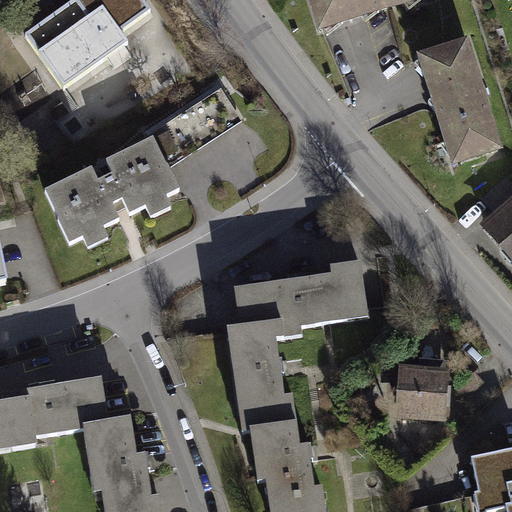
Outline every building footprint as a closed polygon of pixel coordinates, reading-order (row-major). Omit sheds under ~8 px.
[(151,12),(141,0),(72,0),(75,2),(26,37),(64,91),(128,45),(120,34),(151,12)] [(311,0),(320,29),(414,0),(311,0)] [(465,46),(422,60),(455,164),(499,150),(465,46)] [(149,137),(151,142),(153,141),(165,166),(238,119),(221,91),(149,137)] [(69,113),(62,103),(49,112),(55,122),(69,113)] [(98,184),(92,171),(45,193),(58,221),(57,222),(69,246),(119,222),(111,206),(121,201),(129,217),(179,192),(167,168),(166,168),(165,166),(153,141),(151,142),(106,163),(112,177),(98,184)] [(495,213),(511,198),(511,183),(507,177),(482,199),(495,213)] [(511,206),(486,229),(511,257),(511,206)] [(366,311),(360,265),(330,270),(332,278),(304,282),(303,279),(288,281),(289,284),(243,291),(248,329),(273,325),(275,341),(302,337),(301,329),(347,322),(346,314),(366,311)] [(273,325),(248,329),(227,332),(239,417),(248,416),(250,431),(296,425),(292,398),(284,399),(281,378),(284,377),(282,362),(278,362),(275,341),(273,325)] [(420,373),(398,372),(396,396),(403,397),(401,416),(446,420),(448,393),(441,393),(443,369),(439,364),(421,362),(420,373)] [(108,424),(101,381),(94,383),(93,382),(55,388),(55,385),(39,387),(39,390),(2,396),(4,405),(0,405),(0,444),(84,431),(83,427),(108,424)] [(108,424),(83,427),(84,431),(90,477),(99,476),(104,511),(161,511),(159,497),(151,499),(147,472),(150,472),(148,456),(136,458),(131,420),(108,424)] [(296,425),(250,431),(255,466),(263,465),(269,507),(277,506),(278,511),(325,511),(322,489),(314,491),(310,463),(313,462),(311,447),(299,449),(296,425)] [(511,511),(511,453),(471,462),(478,497),(482,496),(485,511),(504,511),(506,511),(511,511)]
